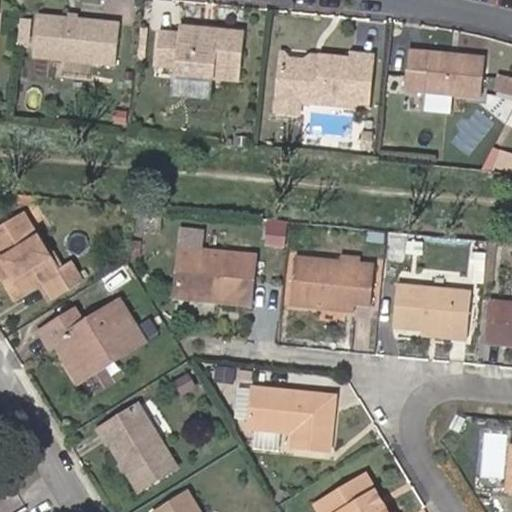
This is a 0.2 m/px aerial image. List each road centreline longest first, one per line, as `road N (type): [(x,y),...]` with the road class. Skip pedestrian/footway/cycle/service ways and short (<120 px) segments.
road 1 (residential): [(511,393),(438,392),(409,425),(418,460),(450,511)]
road 2 (residential): [(76,511),(0,386)]
